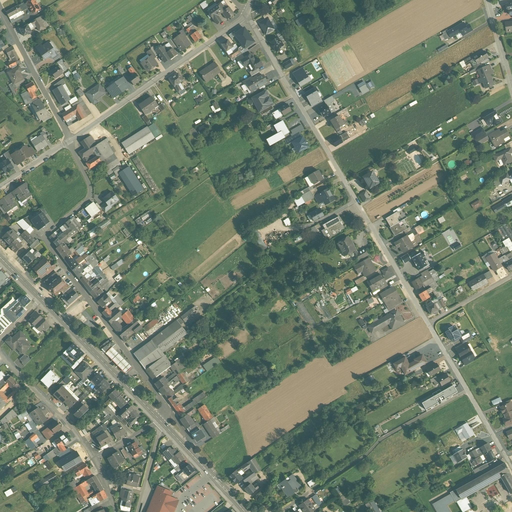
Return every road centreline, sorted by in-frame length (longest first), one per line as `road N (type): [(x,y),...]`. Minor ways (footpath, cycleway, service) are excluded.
road 1 (residential): [(427,322),(245,14)]
road 2 (residential): [(159,420),(162,401),(45,242),(90,192),(69,141)]
road 3 (residential): [(245,14),(69,141)]
road 4 (residential): [(511,468),(427,322)]
road 5 (primary): [(159,420),(41,300)]
road 6 (residential): [(0,8),(69,141)]
road 7 (track): [(282,73),(409,0)]
road 8 (residential): [(93,459),(0,356)]
